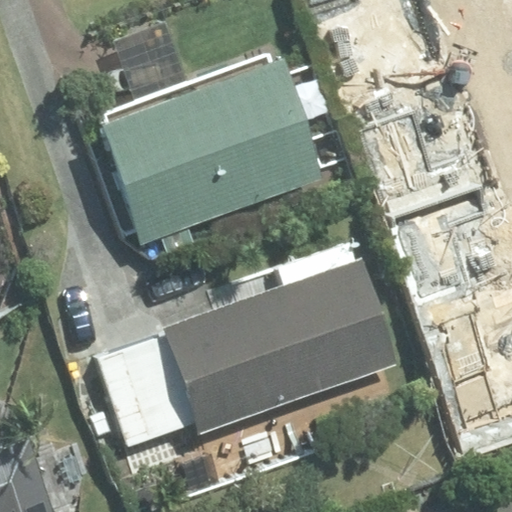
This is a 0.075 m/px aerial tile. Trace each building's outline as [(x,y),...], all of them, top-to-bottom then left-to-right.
[(362,92),(407,75),(380,3),(335,20),(362,92)] [(120,38),(119,66),(176,67),(177,14),(138,14),(138,38),(120,38)] [(123,235),(304,169),(258,40),(77,106),(123,235)] [(432,272),(511,243),(511,106),(496,112),(502,125),(395,165),(432,272)] [(184,427),(384,359),(347,250),(148,317),(153,331),(89,352),(120,443),(183,420),(184,427)] [(0,511),(41,511),(9,423),(0,426),(0,511)]
